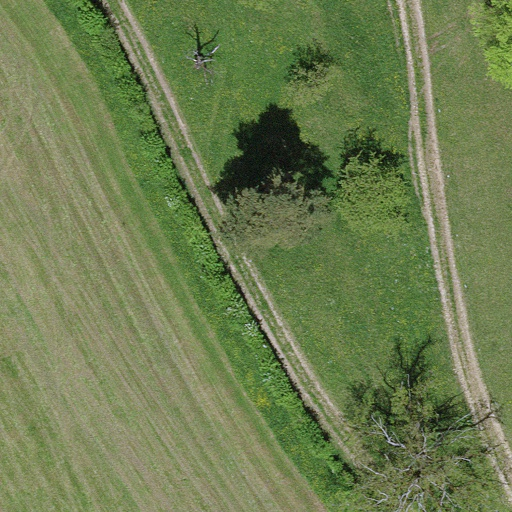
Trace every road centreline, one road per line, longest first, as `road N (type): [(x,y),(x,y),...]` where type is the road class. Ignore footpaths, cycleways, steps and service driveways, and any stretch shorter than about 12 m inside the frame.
road 1 (track): [(407,511),(271,323),(99,0)]
road 2 (track): [(511,480),(457,355),(409,0)]
